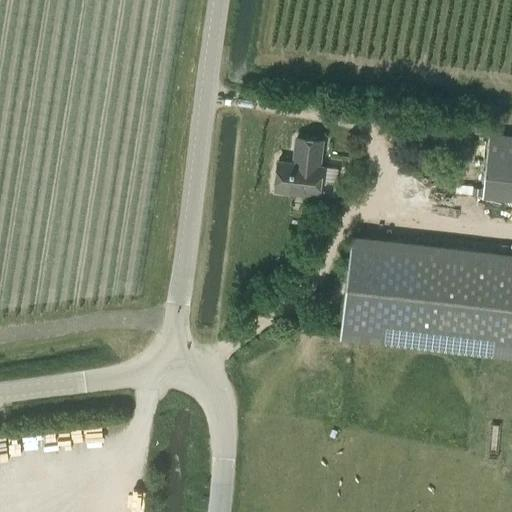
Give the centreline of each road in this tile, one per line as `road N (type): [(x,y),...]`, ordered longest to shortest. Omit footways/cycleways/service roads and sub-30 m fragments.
road 1 (unclassified): [(169,369),(222,0)]
road 2 (unclassified): [(216,511),(224,419),(216,394),(169,369)]
road 3 (unclassified): [(0,393),(169,369)]
